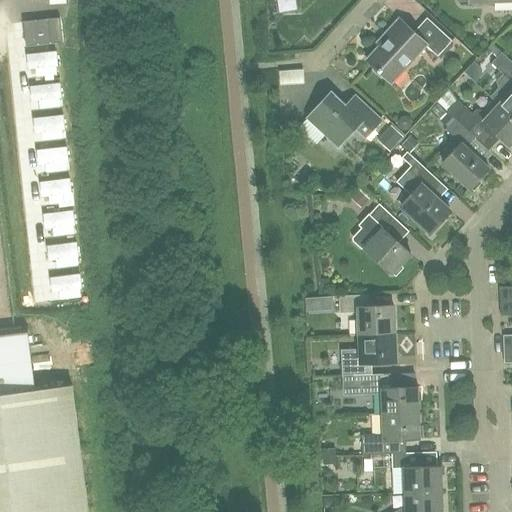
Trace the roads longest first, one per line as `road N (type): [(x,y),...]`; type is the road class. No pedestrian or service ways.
road 1 (residential): [(479,382),(477,247),(511,199)]
road 2 (residential): [(276,64),(330,53),(379,0)]
